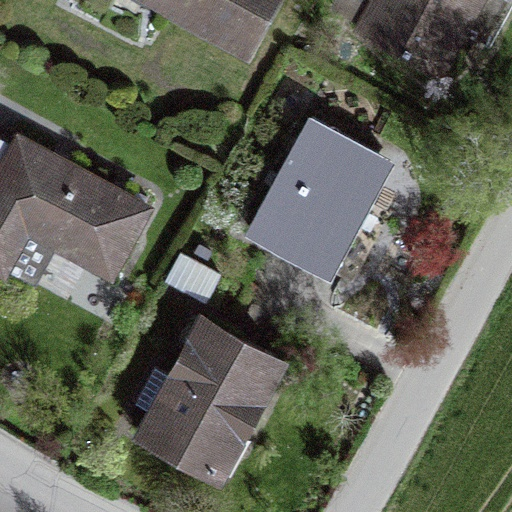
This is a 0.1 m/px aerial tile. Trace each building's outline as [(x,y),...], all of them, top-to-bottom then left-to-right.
[(159,0),(251,48),(276,0),(159,0)] [(394,0),(379,28),(457,71),(496,0),(394,0)] [(321,119),(265,220),(325,254),(381,153),(321,119)] [(46,241),(117,279),(159,200),(36,134),(0,200),(0,259),(28,275),(46,241)] [(217,271),(180,252),(166,280),(203,299),(217,271)] [(209,323),(149,430),(209,464),(269,356),(209,323)]
